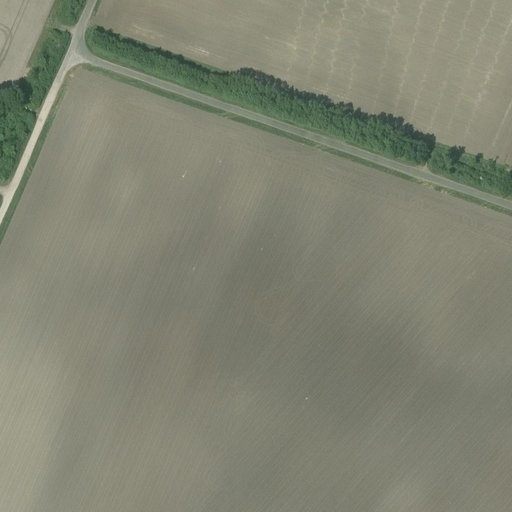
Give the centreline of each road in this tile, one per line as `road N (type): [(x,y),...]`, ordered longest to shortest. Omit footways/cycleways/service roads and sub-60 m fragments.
road 1 (unclassified): [(94,0),(72,51),(511,203)]
road 2 (track): [(0,215),(72,51)]
